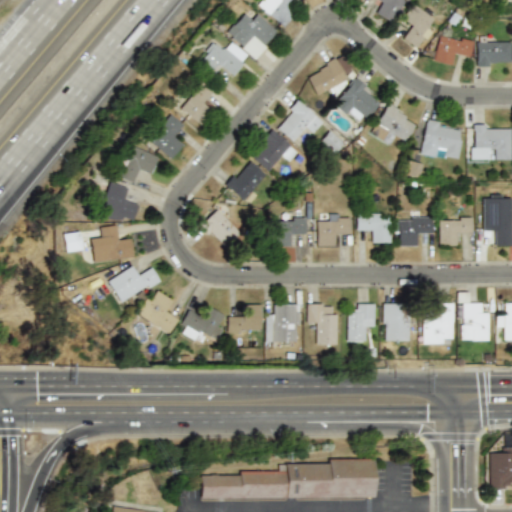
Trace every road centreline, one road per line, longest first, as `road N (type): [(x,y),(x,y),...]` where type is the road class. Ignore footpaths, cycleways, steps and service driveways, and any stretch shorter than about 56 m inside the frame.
road 1 (residential): [(320,32),(185,202),(179,235),(193,265),(223,281),(511,277)]
road 2 (secondary): [(12,415),(301,414)]
road 3 (motorway): [(0,187),(159,0)]
road 4 (residential): [(320,32),(350,29),(439,96),(511,98)]
road 5 (secondary): [(225,387),(13,387)]
road 6 (secondary): [(410,386),(225,387)]
road 7 (secondary): [(301,414),(458,413)]
road 8 (motorway): [(26,511),(61,449),(125,414)]
